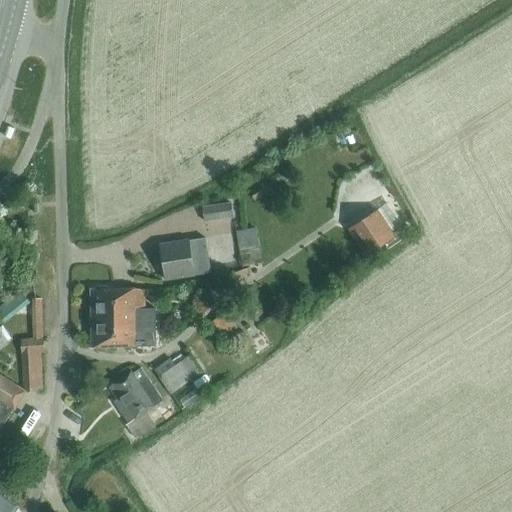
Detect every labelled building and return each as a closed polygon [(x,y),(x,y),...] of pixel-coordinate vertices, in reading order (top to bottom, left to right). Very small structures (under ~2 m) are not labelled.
[(232,203),(203,207),(205,222),(234,218),(232,203)] [(377,209),(348,229),(366,257),(396,238),(377,209)] [(242,266),(262,263),(256,227),(236,231),(242,266)] [(189,240),(161,244),(166,280),(211,274),(206,238),(189,241),(189,240)] [(135,289),(91,290),(92,348),(136,346),(136,347),(156,346),(156,309),(135,310),(135,289)] [(228,311),(213,322),(224,338),(239,327),(228,311)] [(0,329),(0,346),(8,341),(0,329)] [(0,431),(1,430),(0,429),(0,428),(2,425),(3,426),(13,410),(15,411),(27,392),(42,391),(41,355),(44,355),(44,340),(22,340),(23,389),(0,374),(0,431)] [(171,394),(202,372),(190,355),(159,377),(171,394)] [(111,388),(118,398),(121,396),(136,419),(163,401),(141,369),(133,375),(131,372),(113,384),(114,386),(111,388)] [(194,391),(180,400),(186,408),(199,399),(194,391)] [(0,511),(2,510),(4,511),(14,511),(17,509),(0,495),(0,511)]
